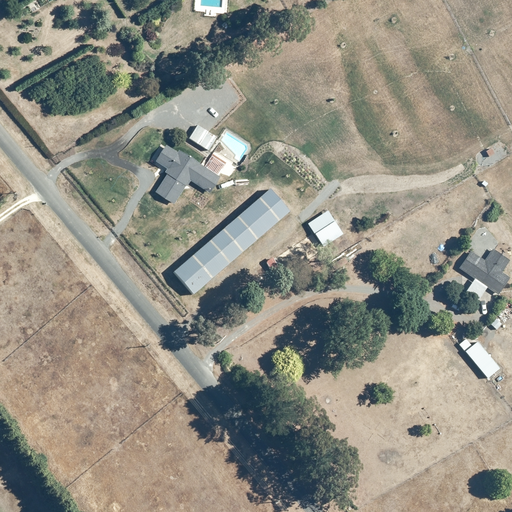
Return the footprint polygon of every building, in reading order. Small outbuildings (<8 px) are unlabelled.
[(214,138),(195,125),(186,138),(205,150),(214,138)] [(175,153),(163,145),(151,162),(164,170),(162,174),(164,176),(153,193),(171,205),(187,181),(207,194),(222,170),(210,162),(205,170),(177,151),(175,153)] [(290,213),(270,190),(173,273),(194,296),(290,213)] [(207,202),(209,204),(205,208),(210,212),(214,208),(221,213),(228,205),(214,194),(207,202)] [(339,234),(324,211),(305,224),(320,247),(339,234)] [(485,287),(496,294),(506,277),(499,273),(507,261),(489,249),(482,261),(467,251),(457,268),(472,279),(464,291),(476,300),(485,287)] [(495,369),(473,342),(462,351),(483,378),(495,369)]
